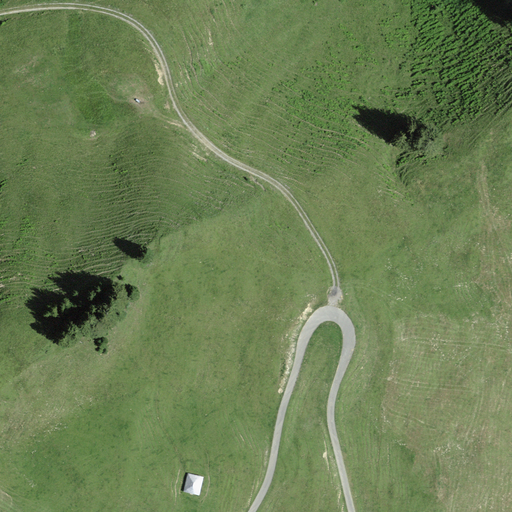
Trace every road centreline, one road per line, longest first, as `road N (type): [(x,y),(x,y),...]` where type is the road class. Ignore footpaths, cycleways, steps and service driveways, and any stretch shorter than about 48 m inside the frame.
road 1 (track): [(331,311),(330,260),(300,210),(276,181),(222,154),(183,117),(139,24),(83,4),(0,11)]
road 2 (unclassified): [(351,511),(329,413),(346,333),(331,311),(304,329),(266,478),(249,511)]
